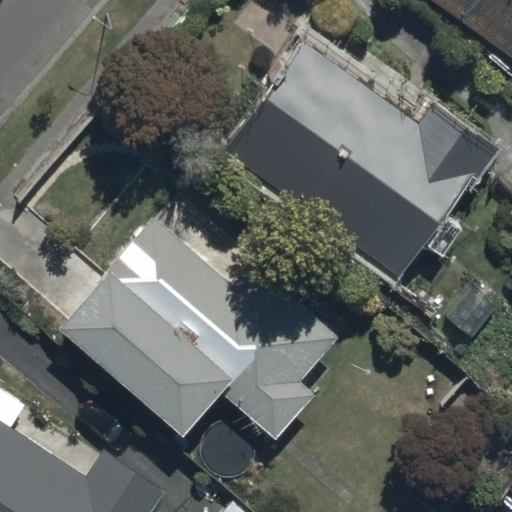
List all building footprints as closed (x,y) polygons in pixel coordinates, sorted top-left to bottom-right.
[(511,0),(447,0),(511,49),(511,0)] [(300,35),(221,144),(399,273),(473,170),(477,173),(498,145),(438,101),(422,123),(300,35)] [(157,213),(61,319),(184,431),(224,387),(274,432),(313,389),(301,378),(339,335),(252,257),(231,281),(157,213)] [(0,385),(0,511),(147,511),(164,488),(104,448),(86,475),(9,425),(24,402),(0,385)] [(244,511),(232,500),(221,511),(244,511)]
